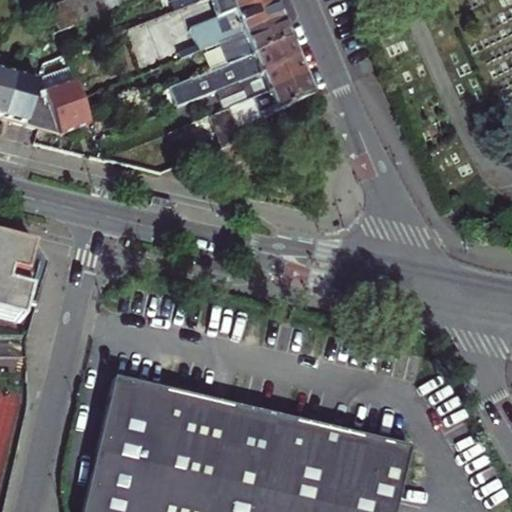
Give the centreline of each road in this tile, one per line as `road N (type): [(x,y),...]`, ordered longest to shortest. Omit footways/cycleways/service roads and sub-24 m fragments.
road 1 (tertiary): [(98,215),(436,287)]
road 2 (residential): [(304,0),(436,287)]
road 3 (residential): [(98,215),(27,511)]
road 4 (residential): [(436,287),(511,436)]
